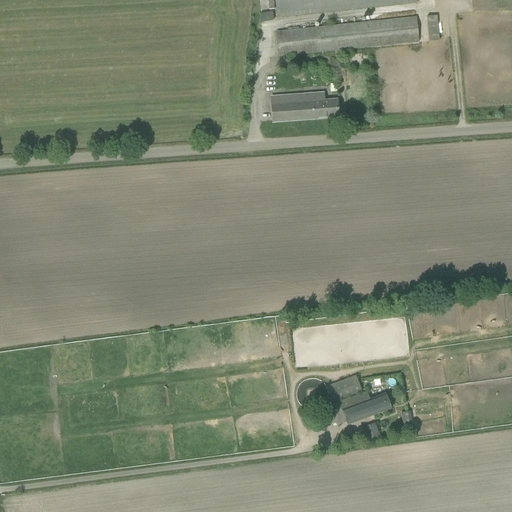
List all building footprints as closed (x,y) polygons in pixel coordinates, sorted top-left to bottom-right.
[(275,0),(277,18),(418,3),(417,0),(275,0)] [(260,14),(261,22),(273,20),(272,12),(260,14)] [(426,41),(437,40),(436,15),(425,15),(426,41)] [(276,33),(278,56),(419,42),(416,18),(276,33)] [(337,100),(324,101),(323,94),(271,97),(273,122),(338,117),(337,100)] [(332,403),(362,392),(356,376),(326,387),(332,403)] [(347,425),(391,409),(386,394),(369,401),(366,393),(330,406),(337,425),(346,421),(347,425)] [(409,411),(401,412),(402,422),(409,422),(409,411)] [(375,423),(363,427),(369,442),(380,438),(375,423)]
